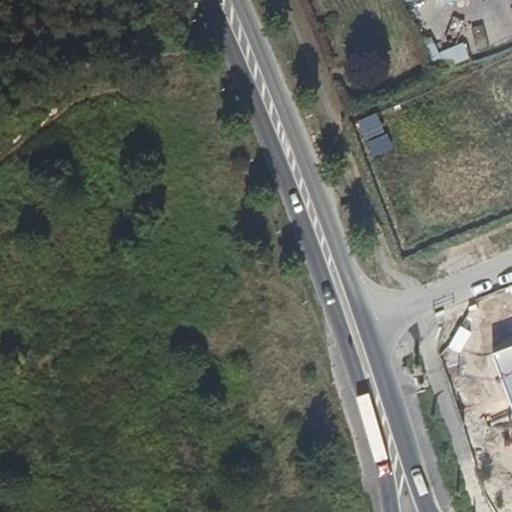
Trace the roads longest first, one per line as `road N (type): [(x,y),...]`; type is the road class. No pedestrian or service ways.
road 1 (primary): [(427,511),(339,248),(239,0)]
road 2 (primary): [(209,0),(347,343),(392,511)]
